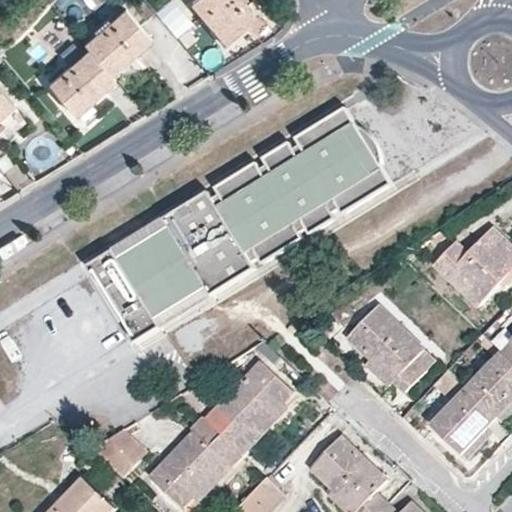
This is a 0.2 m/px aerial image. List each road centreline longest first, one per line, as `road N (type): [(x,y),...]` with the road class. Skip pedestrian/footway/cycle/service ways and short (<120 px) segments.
road 1 (residential): [(0,230),(301,43),(333,39)]
road 2 (residential): [(177,355),(0,429)]
road 3 (residential): [(467,506),(356,401)]
road 4 (unknown): [(356,401),(293,464),(288,479),(297,503),(289,511)]
road 5 (residential): [(333,39),(452,59)]
